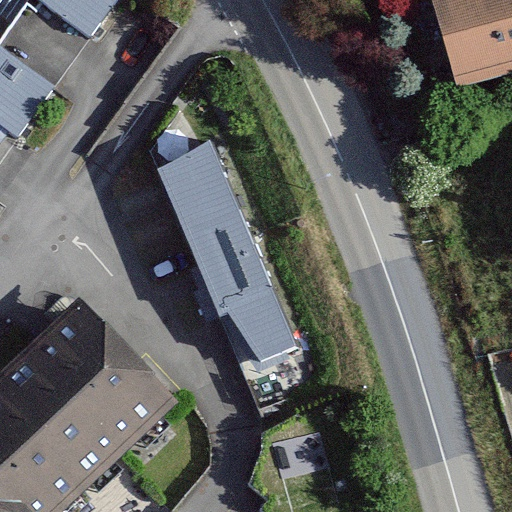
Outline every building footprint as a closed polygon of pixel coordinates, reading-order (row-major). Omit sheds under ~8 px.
[(0,50),(50,87),(88,37),(37,0),(31,0),(0,42),(0,50)] [(37,0),(88,37),(114,0),(37,0)] [(511,0),(427,0),(453,91),(511,74),(511,0)] [(0,128),(13,138),(50,87),(0,50),(0,128)] [(434,104),(402,111),(408,141),(440,136),(434,104)] [(0,155),(13,138),(0,128),(0,155)] [(454,133),(440,136),(408,141),(412,167),(459,158),(454,133)] [(264,362),(298,347),(211,149),(158,172),(222,317),(228,315),(264,362)] [(0,511),(54,511),(170,404),(78,307),(0,380),(0,511)]
